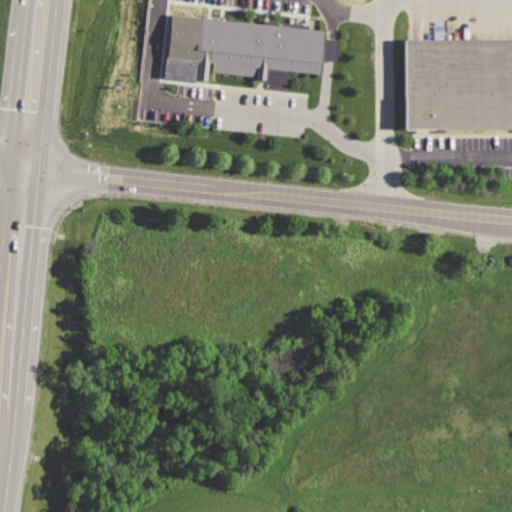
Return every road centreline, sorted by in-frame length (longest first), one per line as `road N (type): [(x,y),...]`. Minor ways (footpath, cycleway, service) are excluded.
road 1 (residential): [(511,216),(217,185)]
road 2 (primary): [(28,164),(3,403)]
road 3 (residential): [(217,185),(28,164)]
road 4 (primary): [(44,26),(28,164)]
